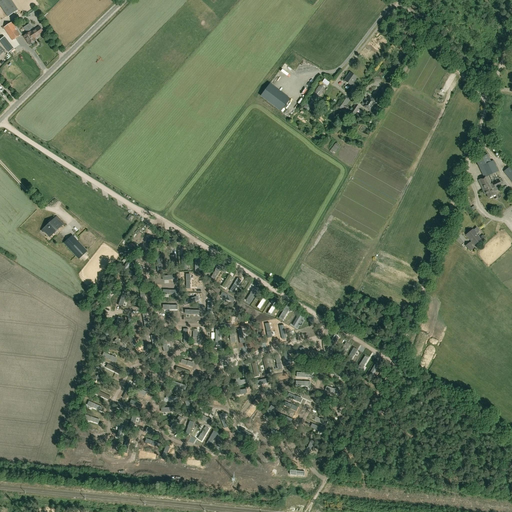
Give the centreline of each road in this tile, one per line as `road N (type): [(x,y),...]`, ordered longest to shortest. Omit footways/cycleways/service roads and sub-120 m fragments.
road 1 (tertiary): [(0,120),(123,0)]
road 2 (track): [(313,500),(395,363)]
road 3 (unclassified): [(438,242),(487,103)]
road 4 (unclassified): [(487,103),(398,0)]
road 5 (track): [(395,363),(438,242)]
